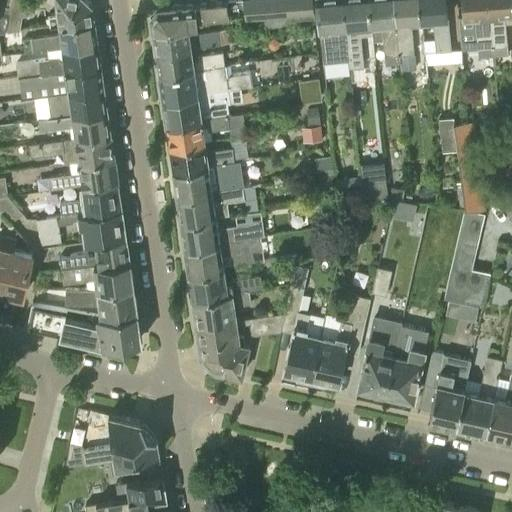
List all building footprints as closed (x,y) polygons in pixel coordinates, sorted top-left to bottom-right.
[(0,31),(6,30),(10,0),(1,0),(1,4),(0,3),(0,31)] [(23,14),(34,13),(31,0),(10,0),(6,30),(21,28),(23,14)] [(59,23),(95,18),(92,3),(89,0),(56,0),(58,12),(49,14),(50,24),(59,23)] [(157,6),(151,14),(153,26),(189,22),(189,24),(228,18),(226,0),(157,6)] [(312,0),(243,0),(245,18),(265,17),(286,14),(287,18),(314,16),(312,0)] [(343,0),(317,0),(320,28),(324,28),(327,61),(348,60),(343,0)] [(364,65),(361,34),(372,33),(371,23),(368,0),(343,0),(348,60),(349,66),(364,65)] [(385,63),(399,62),(398,54),(392,0),(368,0),(371,23),(372,33),(373,33),(373,39),(383,38),(385,63)] [(392,0),(398,54),(414,52),(412,21),(422,20),(419,0),(392,0)] [(450,48),(446,1),(445,0),(419,0),(422,20),(433,19),(434,38),(424,38),(426,63),(463,60),(461,47),(450,48)] [(479,56),(493,55),(488,0),(462,0),(463,11),(462,12),(463,17),(475,16),(479,56)] [(511,0),(488,0),(493,55),(508,53),(507,45),(508,45),(506,22),(511,21),(511,0)] [(286,14),(265,17),(265,22),(270,25),(282,24),(286,18),(287,18),(286,14)] [(25,52),(48,48),(47,47),(98,41),(95,18),(59,23),(60,32),(23,38),(25,52)] [(156,47),(231,38),(230,26),(190,32),(189,24),(189,22),(153,26),(156,47)] [(159,67),(225,59),(223,49),(198,53),(198,58),(194,59),(192,46),(232,40),(231,38),(156,47),(159,67)] [(18,76),(19,76),(19,75),(101,63),(98,41),(47,47),(48,48),(49,57),(16,62),(18,76)] [(414,68),(413,54),(401,55),(402,69),(414,68)] [(162,92),(251,81),(250,71),(227,74),(225,59),(159,67),(162,92)] [(226,62),(227,71),(247,68),(246,59),(226,62)] [(23,98),(47,95),(47,94),(104,86),(101,63),(19,75),(19,76),(23,98)] [(301,100),(322,97),(319,74),(299,76),(301,100)] [(166,117),(229,109),(228,102),(242,100),(240,86),(252,85),(251,81),(162,92),(166,117)] [(47,95),(50,116),(108,108),(104,86),(47,94),(47,95)] [(309,124),(320,123),(318,105),(306,107),(309,124)] [(77,125),(78,135),(78,136),(111,131),(108,108),(50,116),(47,116),(38,118),(40,130),(77,125)] [(170,142),(206,137),(204,125),(208,124),(209,129),(229,127),(231,136),(241,135),(237,111),(230,113),(229,109),(166,117),(170,142)] [(458,152),(477,150),(473,120),(455,122),(454,115),(438,117),(443,150),(457,148),(458,152)] [(322,122),(320,123),(309,124),(297,125),(299,137),(323,133),(322,122)] [(64,151),(65,162),(70,161),(114,154),(111,131),(78,136),(78,135),(29,142),(31,156),(64,151)] [(173,164),(234,156),(233,145),(208,149),(206,137),(170,142),(173,164)] [(80,183),(118,178),(114,154),(70,161),(72,171),(48,175),(50,188),(80,183)] [(317,172),(334,170),(332,155),(315,157),(317,172)] [(242,181),(256,180),(255,170),(241,172),(241,171),(212,175),(210,163),(235,160),(234,156),(173,164),(177,190),(242,181)] [(334,170),(317,172),(317,175),(311,176),(314,196),(336,193),(333,173),(334,173),(334,170)] [(0,194),(8,194),(5,174),(0,174),(0,194)] [(361,174),(336,177),(338,193),(346,193),(363,193),(361,174)] [(46,215),(122,205),(118,178),(80,183),(82,197),(45,203),(46,215)] [(375,179),(362,180),(363,193),(376,194),(375,179)] [(217,215),(229,213),(227,201),(245,198),(242,181),(177,190),(180,215),(217,211),(217,215)] [(401,196),(403,187),(392,186),(390,195),(401,196)] [(8,194),(0,194),(0,208),(11,221),(24,212),(8,194)] [(412,217),(415,200),(393,197),(390,214),(412,217)] [(336,217),(333,200),(322,202),(324,219),(336,217)] [(80,225),(82,224),(84,238),(126,231),(122,205),(46,215),(46,216),(37,217),(39,233),(42,243),(61,240),(59,223),(79,220),(80,225)] [(180,215),(184,242),(250,234),(249,222),(219,226),(217,215),(217,211),(180,215)] [(354,223),(342,225),(344,238),(357,235),(354,223)] [(58,243),(62,267),(130,258),(126,231),(84,238),(84,240),(58,243)] [(0,232),(0,290),(3,291),(13,245),(15,246),(17,236),(0,232)] [(189,271),(225,266),(225,265),(223,255),(233,253),(234,264),(254,261),(253,250),(263,248),(261,234),(251,235),(250,234),(184,242),(189,271)] [(335,247),(335,234),(323,234),(323,247),(335,247)] [(34,250),(15,246),(13,245),(3,291),(22,296),(34,250)] [(88,289),(98,289),(133,284),(133,280),(133,278),(133,273),(131,271),(130,258),(62,267),(61,267),(63,282),(87,279),(88,287),(88,289)] [(392,268),(393,261),(379,258),(378,265),(377,265),(372,290),(387,294),(392,268)] [(444,297),(464,301),(472,267),(452,262),(444,297)] [(193,297),(249,289),(263,287),(261,274),(227,278),(225,266),(189,271),(193,297)] [(472,267),(464,301),(483,306),(491,271),(472,267)] [(292,331),(284,368),(311,374),(325,315),(299,308),(304,285),(292,282),(285,310),(286,310),(282,328),(292,331)] [(133,284),(98,289),(88,289),(88,287),(47,286),(47,301),(66,301),(66,302),(99,303),(101,314),(137,309),(137,306),(137,303),(136,298),(135,296),(133,284)] [(196,322),(238,317),(236,304),(251,301),(249,289),(193,297),(196,322)] [(326,311),(325,315),(311,374),(339,380),(346,350),(358,353),(369,302),(346,296),(341,315),(326,311)] [(27,326),(38,329),(44,304),(32,302),(27,326)] [(38,329),(49,331),(55,306),(44,304),(38,329)] [(55,306),(49,331),(61,334),(66,314),(67,315),(68,308),(55,306)] [(13,311),(3,308),(1,316),(11,318),(13,311)] [(66,314),(61,334),(102,344),(102,345),(116,343),(116,344),(126,348),(135,341),(134,338),(141,337),(137,309),(101,314),(99,314),(97,315),(98,322),(67,315),(66,314)] [(238,317),(196,322),(201,353),(215,368),(242,374),(249,342),(243,341),(242,332),(238,333),(237,323),(250,322),(251,334),(281,330),(281,328),(282,328),(286,310),(285,310),(238,317)] [(359,384),(385,391),(395,351),(400,326),(387,324),(388,318),(374,315),(359,384)] [(429,328),(402,322),(400,326),(395,351),(385,391),(413,397),(429,328)] [(429,416),(457,422),(465,386),(466,384),(465,384),(471,357),(432,348),(429,363),(425,383),(436,385),(429,416)] [(465,386),(457,422),(486,429),(495,393),(503,357),(487,353),(479,389),(465,386)] [(486,429),(511,435),(511,432),(511,367),(506,395),(495,393),(486,429)] [(85,463),(135,455),(159,451),(156,436),(141,420),(109,413),(114,442),(85,448),(84,445),(71,442),(65,466),(85,462),(85,463)] [(85,502),(86,507),(87,511),(115,511),(131,509),(151,506),(149,498),(166,495),(159,451),(135,455),(139,476),(116,481),(119,496),(97,500),(85,502)] [(479,511),(480,508),(436,498),(433,511),(479,511)]
